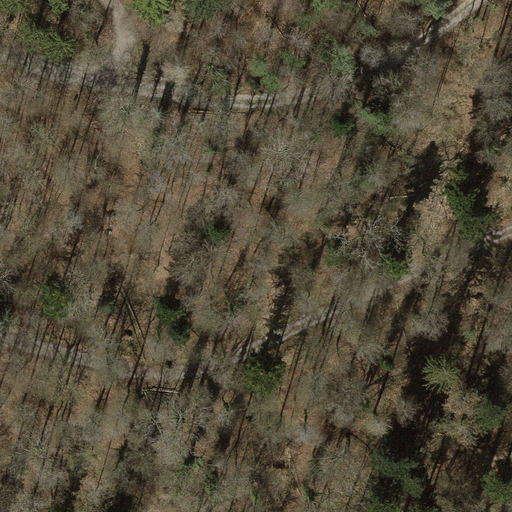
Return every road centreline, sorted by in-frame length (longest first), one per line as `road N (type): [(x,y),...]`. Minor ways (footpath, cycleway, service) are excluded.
road 1 (track): [(511,232),(188,372),(137,373),(0,339)]
road 2 (track): [(135,86),(253,100),(319,92),(399,56),(478,0)]
road 3 (track): [(0,51),(135,86)]
